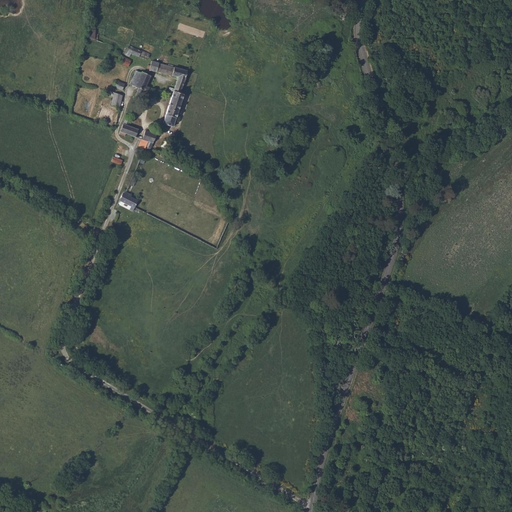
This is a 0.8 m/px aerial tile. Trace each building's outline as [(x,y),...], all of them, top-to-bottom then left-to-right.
[(81,55),(92,59),(99,41),(87,37),(81,55)] [(141,54),(148,58),(150,55),(141,49),(133,47),(132,50),(127,48),(126,51),(124,54),(125,54),(130,56),(131,54),(139,57),(141,54)] [(121,62),(129,67),(132,60),(124,56),(122,61),(121,62)] [(169,87),(167,93),(172,94),(182,98),(184,94),(181,93),(183,91),(181,90),(185,77),(184,77),(186,71),(152,61),(149,70),(177,77),(174,88),(169,87)] [(146,86),(150,76),(142,71),(141,73),(136,70),(130,84),(139,88),(134,98),(140,100),(144,90),(146,86)] [(125,84),(124,83),(116,80),(114,85),(113,86),(121,90),(125,84)] [(111,104),(120,106),(122,96),(114,92),(111,104)] [(172,94),(163,122),(172,126),(182,98),(172,94)] [(137,107),(140,100),(134,98),(131,104),(137,107)] [(130,121),(125,119),(119,133),(125,136),(125,133),(135,136),(138,129),(128,125),(130,121)] [(145,130),(139,146),(149,150),(156,134),(145,130)] [(115,152),(124,155),(127,147),(119,144),(115,152)] [(111,161),(120,164),(122,159),(113,156),(111,161)] [(130,193),(126,191),(125,193),(123,193),(119,199),(133,207),(137,200),(129,196),(130,193)] [(400,444),(408,448),(438,380),(430,376),(400,444)]
